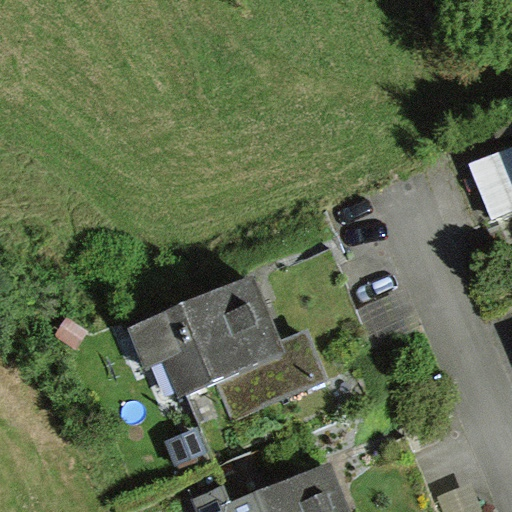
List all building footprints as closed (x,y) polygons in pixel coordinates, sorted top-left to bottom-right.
[(511,209),(511,148),(470,165),(492,218),(511,209)] [(252,277),(129,326),(145,368),(162,361),(178,400),(220,383),(236,421),(329,383),(309,334),(279,345),(252,277)] [(375,349),(423,328),(406,290),(358,310),(375,349)] [(198,428),(168,440),(177,464),(208,451),(198,428)] [(351,511),(331,461),(231,502),(225,487),(191,501),(195,511),(351,511)]
